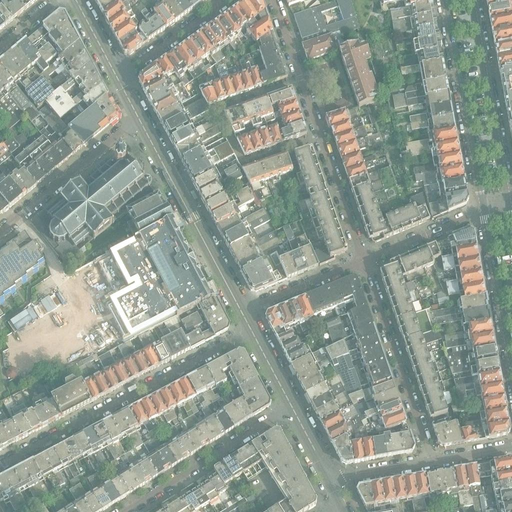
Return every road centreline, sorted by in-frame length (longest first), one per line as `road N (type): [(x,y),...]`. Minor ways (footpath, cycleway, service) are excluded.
road 1 (residential): [(251,330),(0,463)]
road 2 (residential): [(362,261),(271,0)]
road 3 (tertiary): [(139,120),(241,311)]
road 4 (residential): [(445,0),(484,210)]
road 5 (residential): [(431,463),(362,261)]
road 6 (residential): [(507,202),(470,0)]
road 7 (residential): [(126,511),(292,408)]
road 8 (residential): [(139,120),(0,235)]
road 9 (residential): [(484,210),(511,363)]
road 10 (residential): [(226,0),(117,78)]
road 11 (residential): [(484,210),(362,261)]
road 12 (residential): [(362,261),(241,311)]
